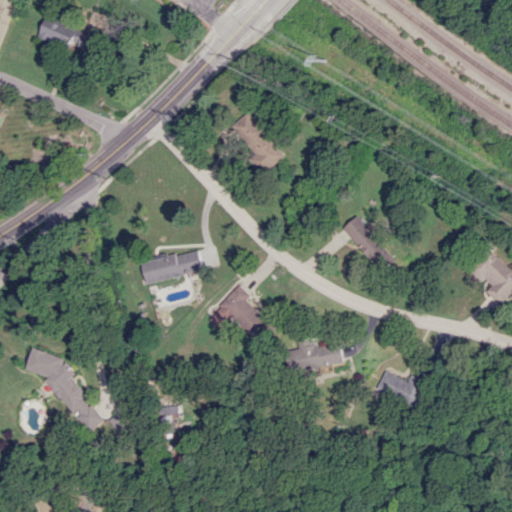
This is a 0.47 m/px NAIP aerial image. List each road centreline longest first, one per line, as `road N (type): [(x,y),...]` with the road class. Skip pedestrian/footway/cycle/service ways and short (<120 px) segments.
road 1 (residential): [(511,343),(390,316),(329,292),(281,260),(152,118)]
road 2 (tertiary): [(91,174),(235,28)]
road 3 (residential): [(124,143),(108,127),(0,77)]
road 4 (residential): [(91,174),(82,202),(0,276)]
